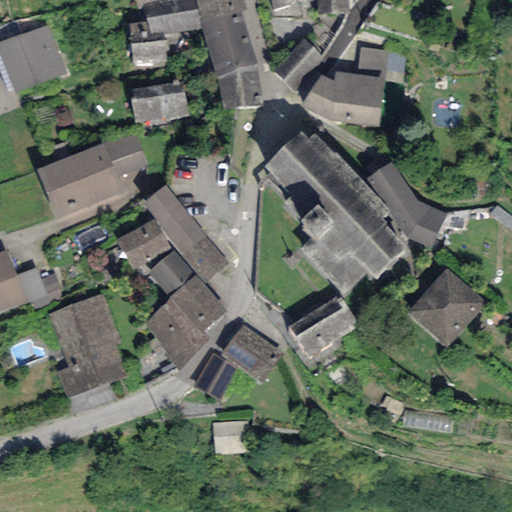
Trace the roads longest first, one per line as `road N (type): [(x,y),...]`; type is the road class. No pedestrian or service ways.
road 1 (residential): [(280,113),(257,144),(251,169),(242,300),(208,353),(165,391),(0,449)]
road 2 (residential): [(280,113),(369,0)]
road 3 (unknown): [(0,244),(119,202)]
